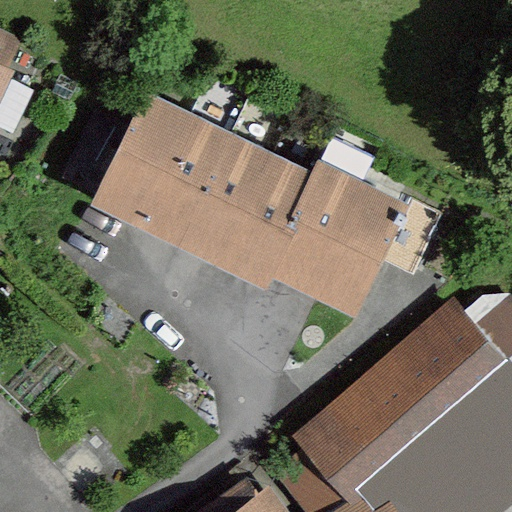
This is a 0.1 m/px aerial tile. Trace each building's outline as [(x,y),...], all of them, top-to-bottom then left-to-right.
[(0,96),(10,75),(0,69),(0,96)] [(182,115),(144,97),(89,211),(127,229),(182,115)] [(224,135),(182,115),(127,229),(169,249),(224,135)] [(267,155),(224,135),(169,249),(212,270),(267,155)] [(311,176),(267,155),(212,270),(256,291),(263,278),(311,176)] [(263,278),(307,299),(362,185),(317,164),(311,176),(263,278)] [(436,220),(362,185),(307,299),(352,320),(380,261),(409,275),(436,220)] [(511,346),(511,290),(485,312),(511,346)] [(511,511),(511,372),(447,306),(310,442),(379,511),(511,511)] [(285,511),(272,490),(237,511),(285,511)]
